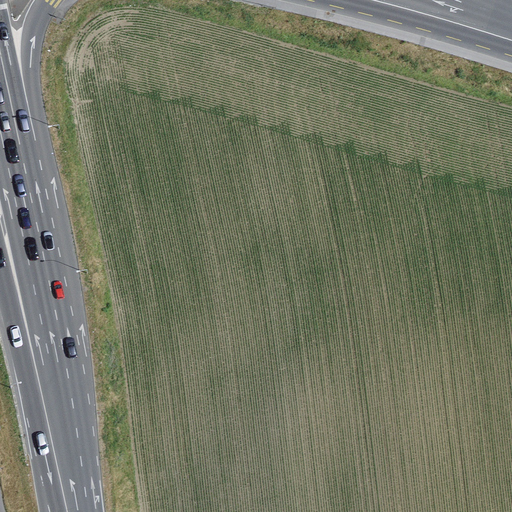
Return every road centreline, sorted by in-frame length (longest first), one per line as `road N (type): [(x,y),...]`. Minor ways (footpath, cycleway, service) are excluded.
road 1 (secondary): [(81,460),(85,349),(32,77),(36,22),(49,0)]
road 2 (secondary): [(81,460),(0,92)]
road 3 (secondary): [(0,263),(47,485)]
road 4 (primary): [(322,0),(511,50)]
